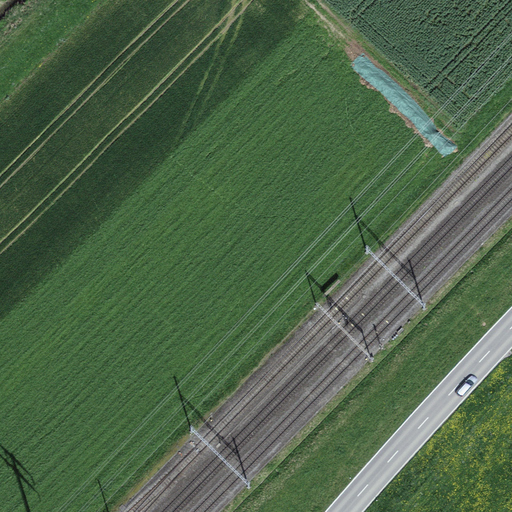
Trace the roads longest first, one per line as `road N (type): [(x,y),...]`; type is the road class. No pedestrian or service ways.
road 1 (secondary): [(511,327),(343,511)]
road 2 (track): [(318,0),(453,124)]
